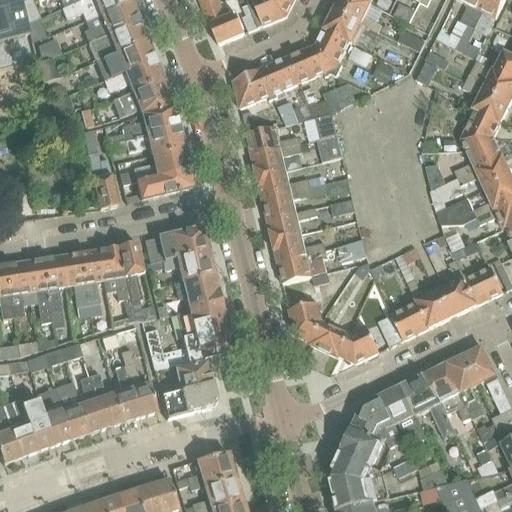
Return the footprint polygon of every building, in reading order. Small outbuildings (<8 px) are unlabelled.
[(19,0),(0,0),(0,44),(29,37),(19,0)] [(33,1),(33,0),(25,3),(31,26),(40,22),(41,21),(33,1)] [(59,0),(60,1),(64,11),(73,7),(90,0),(59,0)] [(64,11),(62,12),(67,22),(83,16),(86,23),(101,16),(102,17),(131,5),(129,0),(90,0),(73,7),(64,11)] [(198,0),(203,10),(218,4),(216,0),(198,0)] [(236,0),(241,10),(242,9),(246,18),(242,20),(249,35),(258,31),(252,16),(247,3),(245,0),(236,0)] [(245,0),(258,31),(287,20),(296,0),(255,0),(252,1),(251,0),(245,0)] [(371,6),(369,5),(361,1),(359,0),(340,0),(340,1),(337,6),(336,10),(334,13),(378,35),(382,27),(373,23),(365,19),(371,6)] [(387,0),(379,0),(377,5),(388,11),(392,3),(387,0)] [(422,0),(420,5),(427,8),(430,0),(422,0)] [(453,0),(456,1),(468,7),(460,25),(467,28),(481,0),(453,0)] [(481,0),(467,28),(475,32),(483,14),(496,21),(506,0),(481,0)] [(218,4),(203,10),(218,48),(245,37),(237,16),(225,21),(218,4)] [(86,23),(89,31),(84,33),(89,46),(140,25),(131,5),(102,17),(101,16),(86,23)] [(334,13),(324,33),(349,46),(351,47),(357,34),(375,42),(378,35),(334,13)] [(502,18),(495,31),(504,35),(511,22),(502,18)] [(40,22),(31,26),(34,39),(45,34),(40,22)] [(140,25),(89,46),(97,65),(147,44),(147,42),(146,41),(142,32),(140,25)] [(338,66),(348,46),(324,33),(316,48),(329,78),(333,76),(337,78),(342,68),(338,66)] [(398,44),(420,55),(425,45),(403,34),(398,44)] [(440,35),(436,41),(446,47),(450,38),(444,35),(443,37),(440,35)] [(56,41),(37,49),(42,65),(54,60),(75,52),(71,41),(58,46),(56,41)] [(147,44),(97,65),(105,84),(155,63),(147,44)] [(351,47),(348,54),(351,56),(349,60),(365,68),(371,57),(351,47)] [(326,79),(329,78),(316,48),(287,61),(298,87),(301,85),(324,76),(326,79)] [(449,64),(430,55),(425,63),(444,73),(449,64)] [(511,58),(505,55),(496,74),(511,82),(511,58)] [(479,56),(475,63),(484,67),(487,60),(479,56)] [(60,80),(54,60),(42,65),(47,85),(60,80)] [(287,61),(260,73),(272,102),(276,100),(275,97),(298,87),(287,61)] [(155,63),(105,84),(107,89),(117,91),(130,86),(133,94),(163,82),(157,68),(155,63)] [(476,64),(466,84),(511,106),(511,103),(511,82),(496,74),(476,64)] [(381,65),(375,77),(383,81),(388,83),(394,71),(381,65)] [(269,103),(272,102),(260,73),(233,84),(240,112),(267,100),(269,103)] [(113,103),(116,111),(120,121),(138,114),(141,113),(141,117),(173,107),(165,88),(163,82),(133,94),(113,103)] [(466,84),(463,91),(472,96),(474,93),(481,96),(474,112),(501,126),(511,106),(466,84)] [(315,103),(308,106),(314,121),(316,121),(332,117),(357,105),(348,85),(322,95),(326,103),(316,106),(315,103)] [(57,87),(49,90),(52,102),(61,99),(67,97),(64,90),(57,87)] [(52,102),(56,117),(65,115),(61,99),(52,102)] [(290,105),(277,110),(286,128),(299,125),(293,111),(290,105)] [(126,143),(179,131),(174,108),(173,107),(141,117),(143,125),(123,130),(126,143)] [(89,111),(80,114),(84,129),(87,131),(94,129),(89,111)] [(476,114),(461,143),(466,154),(494,141),(501,126),(474,112),(473,113),(476,114)] [(332,117),(316,121),(321,142),(337,137),(332,117)] [(276,130),(246,137),(252,159),(300,148),(298,140),(280,145),(276,130)] [(126,143),(108,147),(110,156),(127,152),(128,156),(150,150),(152,159),(184,151),(179,131),(126,143)] [(92,133),(81,136),(86,158),(99,214),(119,209),(112,179),(108,162),(99,164),(97,155),(92,133)] [(321,142),(317,144),(322,165),(343,160),(337,137),(321,142)] [(472,166),(455,174),(459,183),(503,161),(494,141),(466,154),(472,166)] [(424,144),(421,155),(422,156),(438,155),(437,144),(424,144)] [(300,148),(252,159),(257,181),(287,174),(283,160),(302,156),(300,148)] [(122,189),(136,185),(190,173),(184,151),(152,159),(154,167),(119,175),(122,189)] [(465,195),(462,189),(479,181),(485,194),(511,181),(511,179),(503,161),(459,183),(447,189),(432,196),(435,208),(465,195)] [(437,169),(426,170),(432,196),(447,189),(437,169)] [(136,185),(141,204),(189,192),(191,192),(193,188),(190,173),(136,185)] [(257,181),(262,202),(310,190),(308,183),(290,187),(287,174),(257,181)] [(477,221),(511,203),(511,181),(485,194),(490,206),(483,209),(474,213),(468,201),(437,216),(441,228),(463,228),(477,221)] [(262,202),(267,222),(296,215),(293,203),(329,194),(330,199),(351,194),(348,182),(310,190),(262,202)] [(14,198),(0,200),(3,220),(17,218),(14,198)] [(353,203),(331,208),(333,220),(355,215),(353,203)] [(505,231),(511,228),(511,203),(477,221),(480,228),(490,224),(497,220),(503,232),(505,231)] [(315,210),(296,215),(267,222),(272,244),(301,236),(298,224),(317,219),(315,210)] [(150,266),(209,252),(204,234),(203,229),(199,231),(144,244),(150,266)] [(278,265),(326,254),(324,246),(313,249),(305,251),(301,236),(272,244),(278,265)] [(362,243),(338,251),(342,266),(367,260),(362,243)] [(125,248),(117,250),(130,301),(135,323),(142,324),(144,324),(141,311),(139,303),(142,303),(136,277),(144,275),(137,246),(136,246),(125,248)] [(117,250),(98,253),(100,273),(102,283),(105,296),(115,294),(117,304),(123,303),(127,321),(128,325),(135,323),(130,301),(117,250)] [(416,250),(404,256),(409,265),(420,259),(416,250)] [(465,250),(453,255),(457,263),(468,257),(465,250)] [(150,266),(146,267),(148,275),(163,271),(164,274),(179,270),(182,285),(215,278),(209,252),(150,266)] [(98,253),(79,256),(83,280),(87,307),(89,319),(102,317),(100,306),(96,284),(102,283),(100,273),(98,253)] [(326,254),(278,265),(283,287),(324,277),(327,276),(324,263),(328,262),(326,254)] [(83,280),(79,256),(61,259),(65,290),(72,288),(76,309),(87,307),(83,280)] [(61,259),(42,262),(50,313),(52,326),(63,325),(58,291),(65,290),(61,259)] [(42,262),(24,265),(27,295),(29,308),(37,307),(38,315),(40,328),(52,326),(50,313),(42,262)] [(457,318),(478,308),(464,279),(456,263),(448,266),(449,267),(454,277),(457,275),(461,282),(444,290),(457,318)] [(24,265),(5,268),(8,297),(12,321),(24,319),(23,309),(29,308),(27,295),(24,265)] [(511,286),(502,266),(495,269),(507,293),(511,290),(511,286)] [(382,267),(371,272),(374,280),(385,275),(382,267)] [(5,268),(0,268),(0,315),(1,322),(12,321),(8,297),(5,268)] [(327,276),(324,277),(339,297),(349,283),(360,268),(327,276)] [(478,308),(503,296),(492,271),(470,282),(468,277),(464,279),(478,308)] [(182,285),(175,287),(178,302),(186,300),(189,314),(190,314),(222,307),(215,278),(182,285)] [(428,332),(450,322),(457,318),(444,290),(437,294),(424,300),(415,283),(408,286),(416,303),(415,303),(428,332)] [(339,297),(329,312),(338,318),(349,304),(339,297)] [(428,332),(415,303),(411,305),(413,309),(392,319),(404,344),(428,332)] [(295,338),(296,338),(312,346),(311,348),(322,325),(317,306),(289,313),(295,338)] [(190,314),(178,317),(183,341),(228,331),(222,307),(190,314)] [(165,308),(157,310),(159,321),(167,319),(165,308)] [(348,338),(322,325),(311,348),(338,361),(348,338)] [(348,338),(338,361),(339,361),(340,359),(356,367),(379,355),(367,329),(348,338)] [(228,331),(183,341),(186,350),(189,365),(206,360),(229,355),(233,349),(228,331)] [(144,335),(150,359),(162,356),(156,332),(144,335)] [(114,336),(101,340),(105,353),(118,349),(114,336)] [(35,344),(36,345),(37,355),(56,349),(55,341),(35,344)] [(37,355),(36,345),(16,348),(16,349),(18,361),(37,355)] [(78,347),(61,352),(65,364),(82,359),(78,347)] [(0,363),(18,361),(16,349),(0,350),(0,363)] [(186,350),(162,356),(150,359),(154,373),(155,373),(189,365),(186,350)] [(511,411),(482,350),(464,359),(480,392),(487,388),(502,418),(492,423),(494,427),(499,437),(511,430),(511,411)] [(61,352),(43,358),(47,370),(65,364),(61,352)] [(120,356),(124,368),(140,420),(157,415),(149,385),(141,387),(134,365),(130,353),(120,356)] [(447,367),(472,420),(474,424),(486,418),(475,394),(480,392),(464,359),(447,367)] [(26,364),(6,366),(10,377),(28,375),(26,364)] [(176,396),(213,387),(207,364),(175,372),(178,384),(174,386),(176,396)] [(6,366),(0,367),(0,378),(10,377),(6,366)] [(427,377),(441,406),(447,418),(458,412),(464,424),(472,420),(447,367),(427,377)] [(121,394),(114,397),(123,425),(140,420),(124,368),(114,371),(121,394)] [(123,425),(114,397),(106,399),(99,376),(89,380),(106,431),(123,425)] [(447,418),(441,406),(427,377),(403,388),(417,419),(430,413),(444,442),(456,436),(447,418)] [(106,431),(89,380),(80,383),(86,405),(79,408),(89,437),(106,431)] [(62,414),(72,442),(89,437),(79,408),(72,386),(55,392),(62,414)] [(167,386),(159,388),(162,400),(170,398),(167,386)] [(217,405),(213,387),(176,396),(170,398),(162,400),(167,422),(178,419),(214,410),(217,405)] [(385,397),(381,399),(401,440),(413,434),(418,445),(428,440),(417,419),(403,388),(397,391),(386,396),(385,397)] [(55,392),(48,394),(38,398),(39,403),(54,448),(72,442),(62,414),(55,392)] [(403,445),(401,440),(381,399),(363,408),(351,431),(382,446),(383,445),(385,443),(389,452),(403,445)] [(1,409),(21,461),(37,454),(21,409),(19,403),(1,409)] [(39,403),(21,409),(37,454),(54,448),(39,403)] [(0,406),(0,434),(0,436),(0,457),(4,467),(21,461),(1,409),(0,406)] [(487,430),(485,427),(477,430),(484,444),(499,437),(494,427),(487,430)] [(511,471),(511,430),(499,437),(503,446),(500,447),(511,472),(511,471)] [(329,481),(386,486),(383,476),(371,470),(382,446),(351,431),(347,440),(344,439),(337,455),(340,457),(329,481)] [(203,488),(236,480),(228,456),(196,464),(200,478),(175,484),(177,492),(188,489),(190,494),(204,490),(203,488)] [(414,461),(394,471),(399,482),(420,473),(414,461)] [(493,463),(477,471),(482,479),(499,475),(493,463)] [(476,502),(480,509),(484,508),(493,503),(511,495),(511,471),(511,472),(509,473),(511,478),(511,487),(494,496),(494,494),(476,502)] [(432,492),(437,490),(450,487),(443,473),(423,483),(425,493),(432,492)] [(208,504),(184,511),(183,511),(211,511),(243,503),(240,494),(236,481),(236,480),(203,488),(204,490),(208,504)] [(336,511),(344,511),(373,505),(389,502),(386,486),(329,481),(336,511)] [(178,511),(169,483),(151,488),(159,511),(178,511)] [(481,511),(480,509),(476,502),(467,483),(450,487),(437,490),(442,504),(445,511),(481,511)] [(159,511),(151,488),(135,493),(141,511),(159,511)] [(437,490),(432,492),(435,506),(442,504),(437,490)] [(141,511),(135,493),(117,499),(122,511),(141,511)] [(511,495),(497,502),(502,511),(511,505),(511,495)] [(122,511),(117,499),(101,504),(103,511),(122,511)] [(245,511),(243,503),(211,511),(245,511)]
